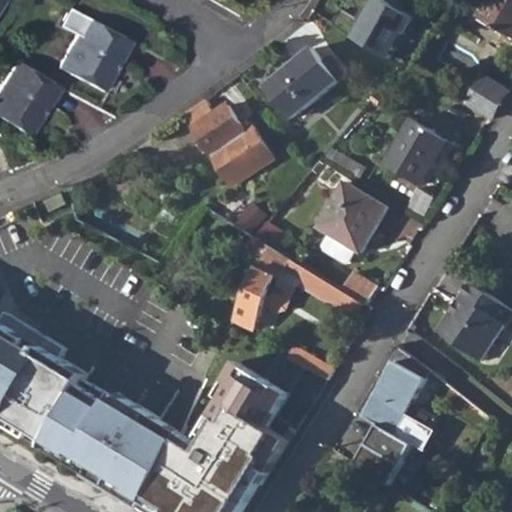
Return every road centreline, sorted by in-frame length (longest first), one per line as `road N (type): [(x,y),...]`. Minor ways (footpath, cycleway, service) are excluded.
road 1 (residential): [(274,511),(511,138)]
road 2 (residential): [(236,56),(116,143),(0,198)]
